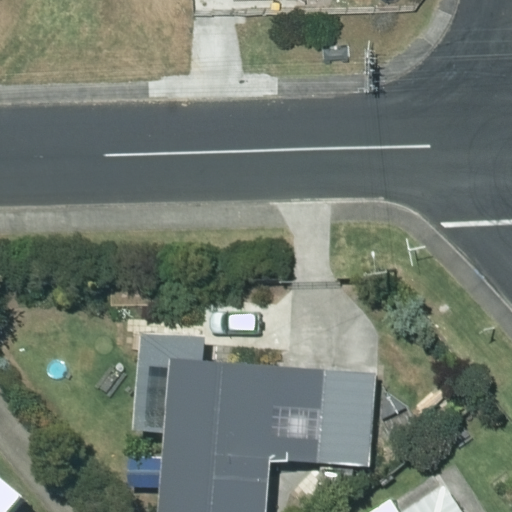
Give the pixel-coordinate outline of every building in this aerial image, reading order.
[(181,350),(170,511),(276,511),(285,357),(181,350)] [(335,362),(328,457),(378,461),(385,366),(335,362)] [(444,386),(409,418),(436,447),(471,415),(444,386)] [(475,511),(454,478),(403,511),(475,511)] [(26,511),(0,489),(0,511),(26,511)]
